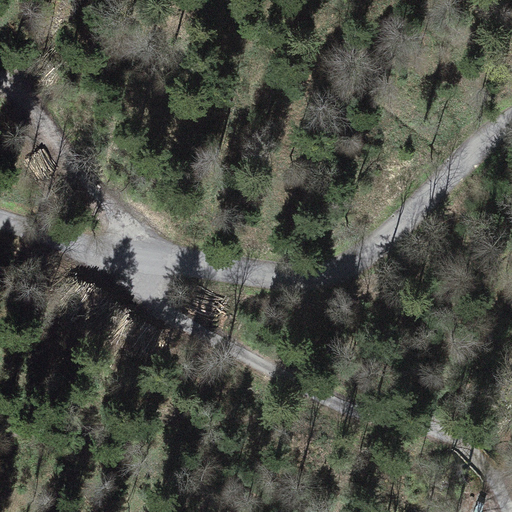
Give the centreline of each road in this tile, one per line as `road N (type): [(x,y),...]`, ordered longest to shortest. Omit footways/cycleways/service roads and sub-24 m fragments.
road 1 (track): [(505,511),(495,480),(448,432),(341,407),(196,331),(145,294),(118,210),(68,164),(48,123),(0,83)]
road 2 (unclassified): [(0,219),(135,259),(298,279),(363,257),(511,121)]
